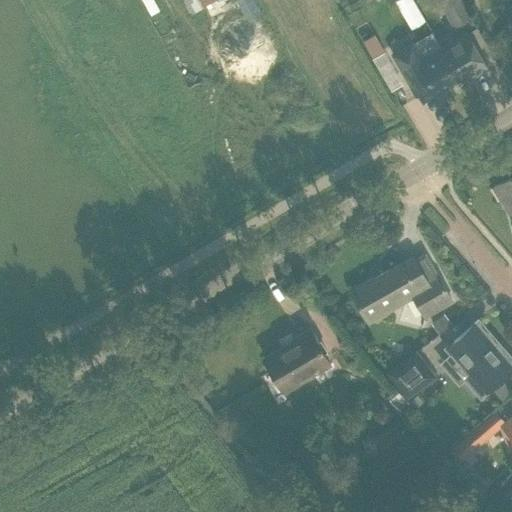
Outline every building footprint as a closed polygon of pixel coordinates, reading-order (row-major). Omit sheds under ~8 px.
[(434,0),(452,29),(470,18),(459,0),(434,0)] [(411,42),(392,54),(417,96),(420,94),(423,99),(438,91),(471,71),(473,75),(487,67),(476,50),(466,33),(421,59),(411,42)] [(511,175),(493,186),(505,205),(509,203),(511,207),(511,175)] [(350,290),(360,307),(368,321),(412,295),(424,316),(451,300),(437,275),(427,280),(413,256),(367,282),(365,281),(350,290)] [(462,361),(471,372),(465,377),(481,396),(491,387),(501,378),(511,368),(511,359),(503,349),(499,353),(493,347),(495,346),(475,323),(446,347),(460,363),(462,361)] [(294,340),(264,358),(274,375),(283,391),(329,364),(319,346),(309,329),(293,338),(294,340)] [(385,372),(405,400),(436,377),(415,349),(385,372)] [(511,390),(501,378),(491,387),(503,400),(511,392),(511,390)] [(408,400),(412,405),(419,399),(415,395),(408,400)] [(511,417),(502,426),(511,437),(511,417)] [(449,452),(457,461),(491,432),(483,423),(449,452)]
